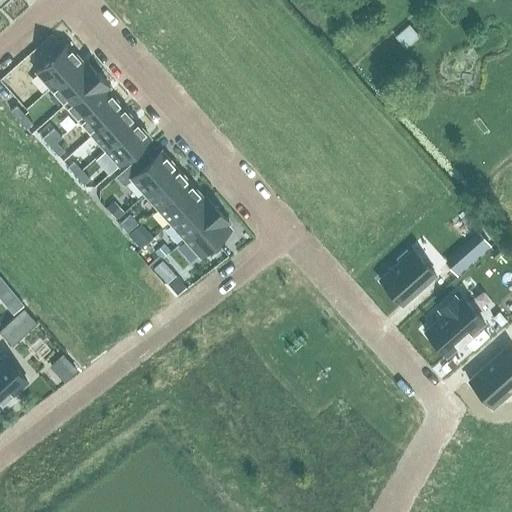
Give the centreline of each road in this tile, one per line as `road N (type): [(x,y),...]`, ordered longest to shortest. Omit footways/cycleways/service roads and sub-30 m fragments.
road 1 (residential): [(0,458),(281,231)]
road 2 (residential): [(281,231),(445,411),(387,511)]
road 3 (residential): [(64,0),(281,231)]
